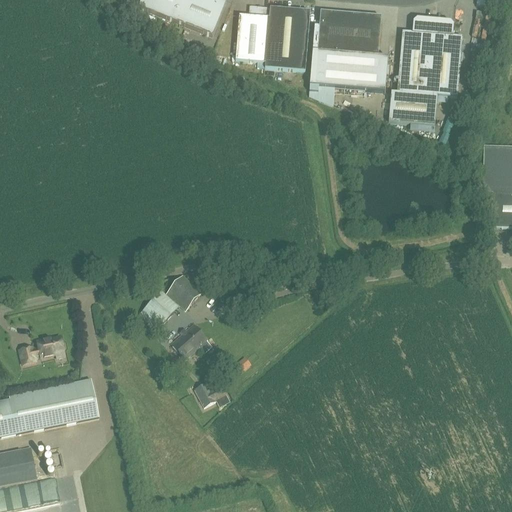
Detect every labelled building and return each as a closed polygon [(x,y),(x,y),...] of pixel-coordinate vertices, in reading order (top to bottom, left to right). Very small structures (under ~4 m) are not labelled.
[(163,0),(141,0),(138,10),(157,17),(163,0)] [(163,0),(157,17),(175,24),(184,0),(163,0)] [(206,0),(184,0),(175,24),(194,32),(206,0)] [(227,2),(222,0),(206,0),(194,32),(212,39),(227,2)] [(235,63),(257,65),(257,69),(265,70),(265,71),(270,10),(249,8),(249,18),(239,17),(235,63)] [(305,74),(310,13),(270,10),(265,71),(305,74)] [(320,14),(319,30),(314,30),(309,88),(385,95),(388,60),(378,59),(381,19),(320,14)] [(402,34),(397,94),(391,94),(388,125),(435,129),(438,98),(458,100),(463,39),(453,38),(454,27),(451,23),(417,20),(413,24),(412,35),(402,34)] [(511,149),(483,149),(482,195),(493,195),(492,230),(511,230),(511,149)] [(186,312),(201,295),(182,278),(167,295),(186,312)] [(178,309),(161,293),(139,317),(156,333),(178,309)] [(194,327),(172,346),(185,361),(207,342),(194,327)] [(61,344),(60,339),(46,342),(46,341),(37,343),(38,350),(33,351),(32,349),(19,352),(22,367),(36,364),(35,360),(40,359),(41,360),(64,355),(63,350),(64,349),(63,344),(61,344)] [(236,366),(242,373),(251,366),(245,359),(236,366)] [(9,398),(10,402),(0,403),(0,440),(99,421),(92,382),(9,398)] [(194,392),(204,410),(216,403),(227,397),(223,389),(212,395),(207,385),(194,392)] [(0,488),(36,481),(30,451),(0,456),(0,488)]
